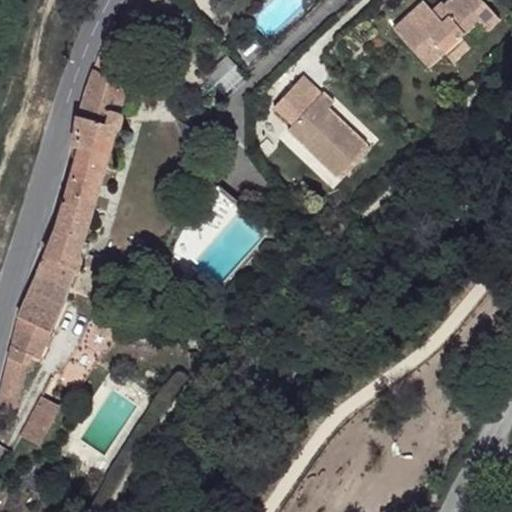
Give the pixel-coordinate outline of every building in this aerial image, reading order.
[(133,0),(134,14),(165,15),(167,0),(133,0)] [(425,1),(395,28),(431,68),(446,53),(455,60),(472,44),(464,38),(480,23),(489,30),(503,17),(485,0),(448,0),(436,11),(425,1)] [(200,71),(212,103),(249,66),(225,45),(200,71)] [(7,358),(0,389),(0,409),(9,413),(21,370),(25,358),(39,363),(62,312),(73,270),(76,270),(81,258),(79,255),(75,254),(112,131),(115,132),(118,131),(120,127),(121,121),(120,118),(117,117),(123,97),(117,89),(99,78),(108,61),(97,56),(90,72),(78,112),(69,157),(75,158),(61,202),(44,257),(35,277),(19,313),(7,358)] [(302,65),(278,92),(298,112),(322,88),(302,65)] [(324,85),(322,88),(333,99),(338,94),(324,85)] [(298,112),(294,117),(318,142),(345,164),(370,136),(333,99),(322,88),(298,112)] [(318,142),(294,117),(291,122),(314,146),(318,142)] [(60,406),(41,395),(19,435),(38,447),(60,406)]
